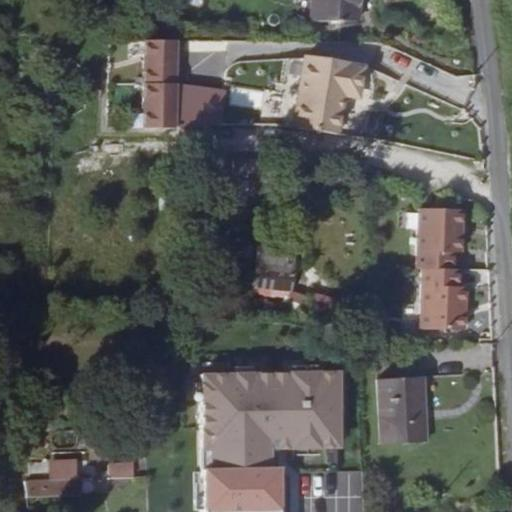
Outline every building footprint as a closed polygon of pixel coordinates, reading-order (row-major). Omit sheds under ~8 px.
[(358,0),(316,0),(317,25),(359,25),(358,0)] [(144,126),(175,127),(177,43),(145,42),(144,126)] [(292,131),(358,142),(361,137),(365,126),(369,113),(371,100),(371,88),(369,72),(303,61),(292,131)] [(176,84),(175,127),(206,128),(226,128),(227,85),(176,84)] [(232,209),(236,157),(221,157),(218,208),(232,209)] [(418,274),(418,334),(456,334),(456,324),(461,324),(462,291),(454,291),(454,274),(450,274),(449,256),(457,256),(458,224),(452,224),(453,214),(414,213),(414,273),(418,274)] [(235,257),(234,266),(270,269),(271,260),(235,257)] [(285,320),(289,270),(234,266),(230,316),(285,320)] [(372,294),(360,294),(360,311),(372,311),(372,294)] [(286,311),(285,320),(330,324),(331,315),(286,311)] [(372,311),(360,311),(360,327),(372,327),(372,311)] [(325,377),(191,381),(194,511),(274,511),(273,449),(326,448),(325,377)] [(418,380),(377,382),(380,447),(425,445),(423,411),(420,412),(418,380)] [(146,449),(147,511),(172,511),(179,511),(177,448),(146,449)] [(45,460),(46,479),(22,480),(23,500),(88,496),(86,458),(45,460)] [(130,479),(130,462),(105,462),(105,478),(130,479)]
